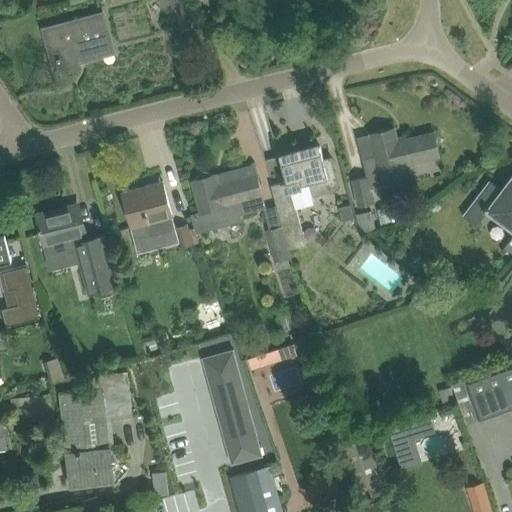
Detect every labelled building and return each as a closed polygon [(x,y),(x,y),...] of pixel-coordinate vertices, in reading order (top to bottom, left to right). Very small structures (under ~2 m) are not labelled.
[(158,0),(171,13),(182,2),(180,0),(158,0)] [(56,71),(56,72),(80,66),(77,55),(111,46),(113,51),(103,13),(45,29),(51,53),(58,51),(59,56),(58,56),(62,70),(56,71)] [(403,164),(440,155),(435,132),(398,141),(395,128),(371,134),(376,155),(363,159),(367,178),(354,181),(360,206),(374,202),(371,189),(397,183),(394,168),(404,165),(403,164)] [(280,157),(265,161),(271,185),(290,249),(306,245),(296,208),(315,203),(314,196),(340,189),(340,187),(337,176),(332,156),(324,158),(321,146),(312,149),(302,151),(280,157)] [(198,178),(192,180),(201,212),(193,214),(197,231),(229,222),(227,215),(265,205),(255,165),(226,173),(216,176),(216,173),(210,175),(210,172),(205,171),(200,172),(197,175),(198,178)] [(491,181),(476,201),(511,227),(511,238),(509,242),(511,243),(511,178),(503,190),(491,181)] [(164,181),(123,192),(133,229),(146,225),(149,235),(177,228),(182,246),(194,243),(189,224),(176,228),(164,181)] [(350,203),(340,207),(344,220),(355,217),(350,203)] [(76,205),(37,214),(45,243),(46,248),(76,240),(82,263),(89,293),(102,289),(102,290),(117,286),(106,244),(105,244),(93,247),(91,247),(91,248),(90,243),(87,233),(86,227),(82,228),(76,205)] [(266,210),(265,210),(265,211),(267,210),(272,230),(267,231),(271,244),(276,243),(278,253),(274,254),(276,261),(291,257),(277,206),(266,209),(266,210)] [(357,214),(362,233),(376,229),(371,210),(357,214)] [(0,262),(12,259),(6,235),(6,233),(0,234),(0,262)] [(19,304),(3,308),(7,326),(40,318),(27,265),(4,271),(9,290),(15,288),(19,304)] [(440,294),(425,283),(409,304),(440,294)] [(0,349),(10,348),(8,333),(0,333),(0,349)] [(234,349),(203,357),(208,375),(239,367),(234,349)] [(511,407),(511,360),(463,378),(478,420),(511,407)] [(239,367),(208,375),(213,393),(244,384),(239,367)] [(80,390),(61,392),(64,416),(68,451),(66,451),(70,486),(114,481),(117,480),(115,469),(113,447),(108,447),(105,419),(132,416),(127,372),(100,375),(102,388),(80,390)] [(244,384),(213,393),(218,410),(249,402),(244,384)] [(55,427),(52,398),(51,391),(49,392),(49,393),(12,398),(15,421),(44,418),(45,428),(55,427)] [(249,402),(218,410),(223,427),(253,419),(249,402)] [(253,419),(223,427),(227,445),(258,436),(253,419)] [(391,428),(395,442),(410,438),(406,423),(391,428)] [(258,436),(227,445),(232,463),(263,454),(258,436)] [(384,493),(366,442),(342,451),(356,488),(351,490),(356,503),(384,493)] [(282,511),(268,461),(229,472),(240,511),(282,511)] [(493,511),(484,481),(467,486),(474,511),(493,511)] [(102,511),(98,496),(81,500),(84,511),(102,511)] [(392,511),(388,497),(361,506),(362,511),(392,511)]
